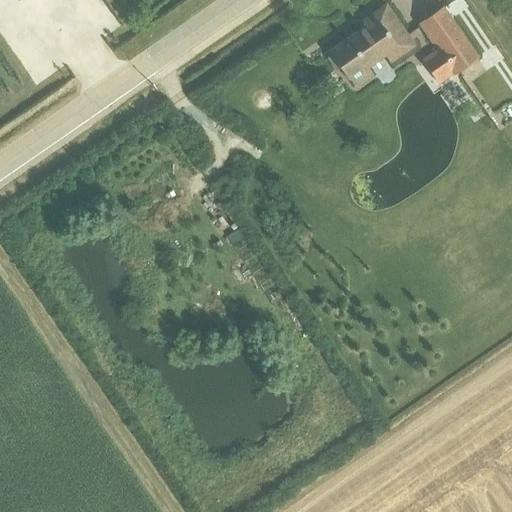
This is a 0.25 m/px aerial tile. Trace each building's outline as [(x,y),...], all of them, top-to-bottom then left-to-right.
[(318,0),(296,0),(294,2),(313,28),(330,16),(318,0)] [(353,29),(318,50),(343,90),(409,49),(379,0),(347,20),(353,29)] [(408,18),(427,51),(413,59),(429,86),(472,61),(436,1),(408,18)] [(481,111),(501,99),(487,76),(467,88),(481,111)] [(371,87),(356,98),(382,134),(397,123),(371,87)]
